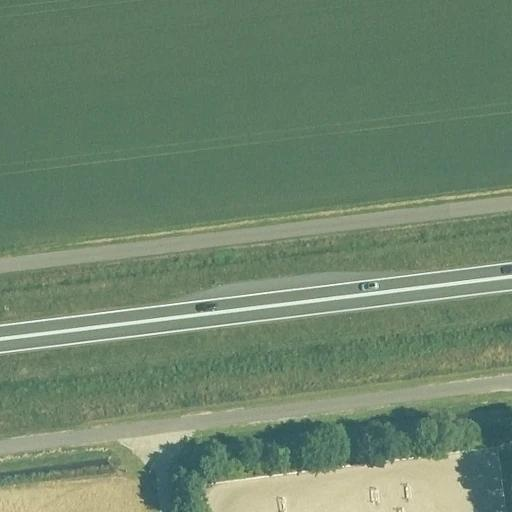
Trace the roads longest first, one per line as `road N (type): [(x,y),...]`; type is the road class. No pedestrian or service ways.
road 1 (unclassified): [(511,387),(0,450)]
road 2 (trunk): [(0,342),(511,279)]
road 3 (unclassified): [(511,201),(0,263)]
